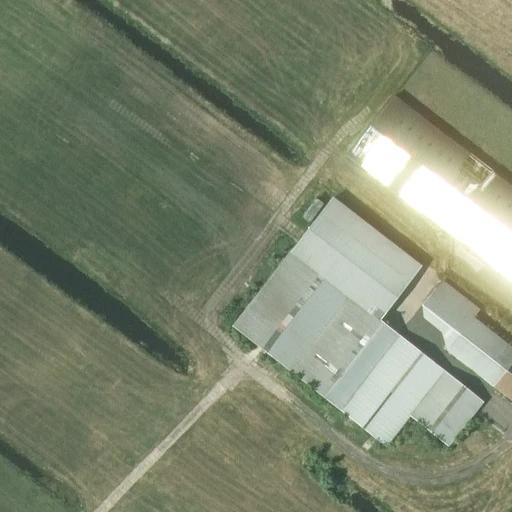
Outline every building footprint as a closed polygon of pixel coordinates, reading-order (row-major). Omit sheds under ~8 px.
[(511,281),(511,188),(392,97),(347,156),(511,281)] [(332,199),(290,253),(367,313),(372,307),(384,316),(421,268),(332,199)] [(444,372),(367,313),(290,253),(233,327),(386,447),(444,372)] [(511,349),(471,318),(447,350),(511,400),(511,349)] [(448,446),(483,403),(447,375),(413,418),(448,446)]
